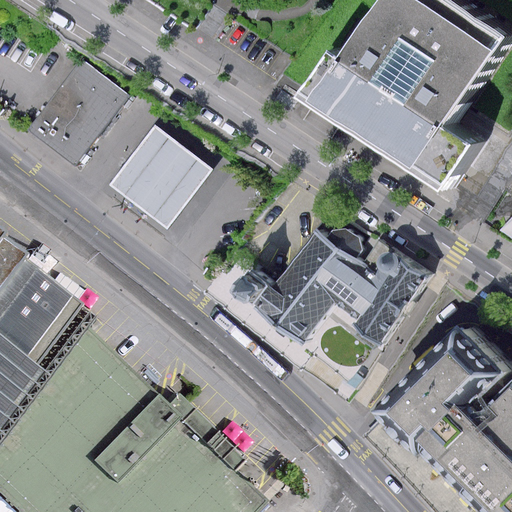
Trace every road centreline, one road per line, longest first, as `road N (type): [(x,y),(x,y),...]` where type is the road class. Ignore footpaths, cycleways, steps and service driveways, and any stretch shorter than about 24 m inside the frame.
road 1 (tertiary): [(66,0),(511,287)]
road 2 (primary): [(0,164),(226,342),(398,511)]
